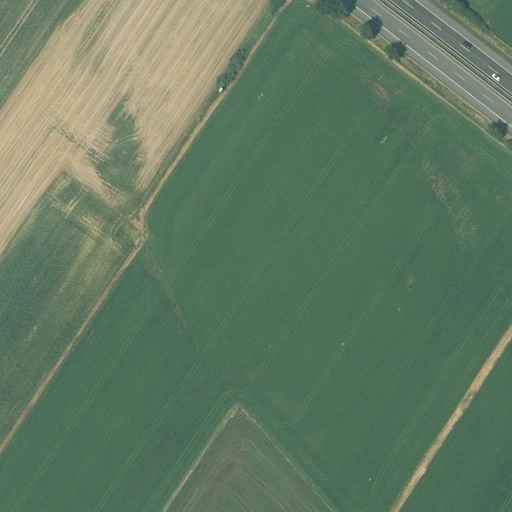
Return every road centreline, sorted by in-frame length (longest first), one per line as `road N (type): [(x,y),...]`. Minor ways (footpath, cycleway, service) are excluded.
road 1 (motorway): [(353,0),(511,120)]
road 2 (motorway): [(511,83),(403,0)]
